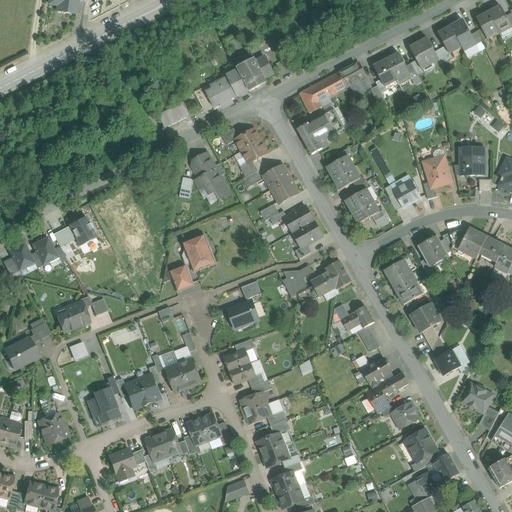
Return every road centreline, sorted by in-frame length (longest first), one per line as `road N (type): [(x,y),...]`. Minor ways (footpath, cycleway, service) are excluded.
road 1 (residential): [(0,237),(266,100)]
road 2 (residential): [(354,258),(497,511)]
road 3 (residential): [(87,448),(54,361),(59,347),(192,302)]
road 4 (residential): [(266,100),(464,0)]
road 5 (unclassified): [(172,0),(0,88)]
road 6 (residential): [(266,100),(354,258)]
road 7 (residential): [(354,258),(433,218),(511,215)]
road 8 (residential): [(87,448),(223,394)]
road 9 (residential): [(269,511),(223,394)]
